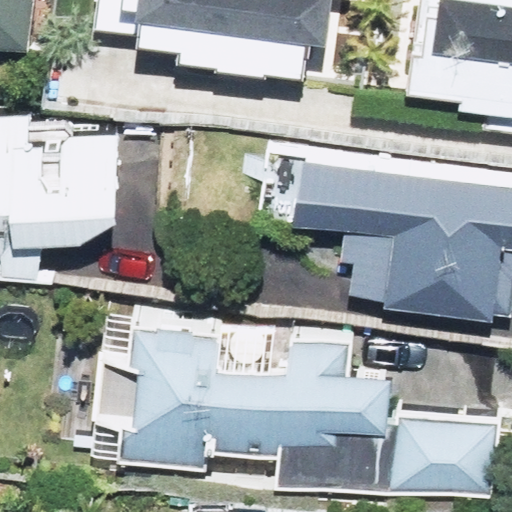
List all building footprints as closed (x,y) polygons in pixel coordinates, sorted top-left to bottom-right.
[(0,0),(0,20),(50,25),(52,0),(0,0)] [(193,39),(242,43),(335,50),(338,16),(375,19),(377,0),(105,0),(104,16),(194,23),(193,39)] [(511,0),(408,0),(407,19),(427,20),(424,67),(476,70),(475,83),(511,85),(511,0)] [(45,113),(45,95),(0,93),(0,264),(66,267),(67,217),(139,219),(142,116),(45,113)] [(511,149),(323,132),(321,158),(270,153),(265,213),(353,220),(350,244),(362,246),(359,279),(511,292),(511,149)] [(224,458),(227,428),(288,433),(285,463),(500,482),(507,402),(405,393),(409,348),(364,344),(367,313),(302,307),(299,335),(237,329),(239,302),(148,294),(145,329),(108,326),(102,397),(138,400),(134,450),(224,458)] [(397,511),(492,511),(494,498),(400,491),(397,511)]
